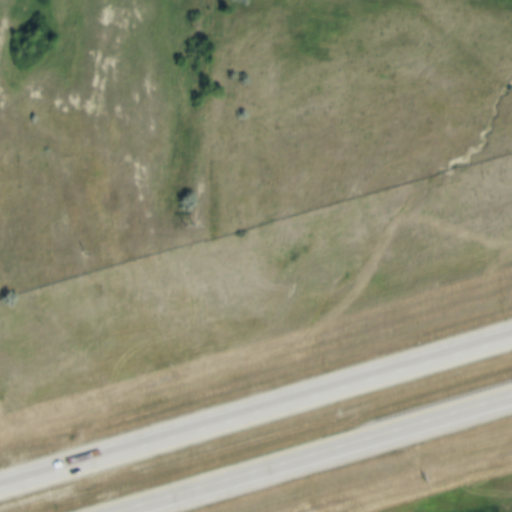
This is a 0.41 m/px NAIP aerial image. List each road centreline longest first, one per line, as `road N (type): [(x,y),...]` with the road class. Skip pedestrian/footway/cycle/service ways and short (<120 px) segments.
road 1 (motorway): [(511,343),(0,480)]
road 2 (motorway): [(136,511),(511,408)]
